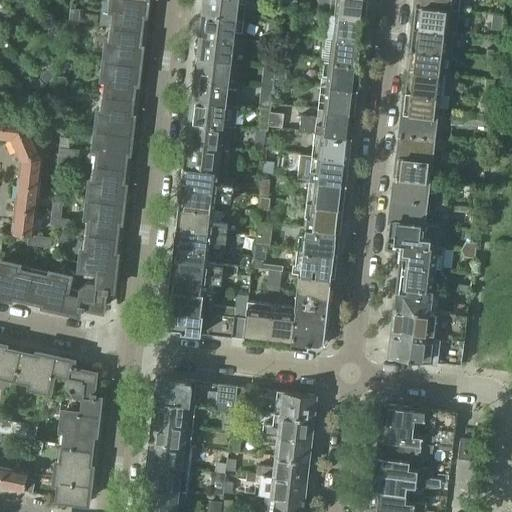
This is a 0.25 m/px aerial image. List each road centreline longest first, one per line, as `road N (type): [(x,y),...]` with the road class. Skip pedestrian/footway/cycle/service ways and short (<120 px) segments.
road 1 (residential): [(350,376),(397,0)]
road 2 (residential): [(172,0),(130,351)]
road 3 (residential): [(350,376),(130,351)]
road 4 (unclassified): [(511,395),(350,376)]
road 5 (residential): [(130,351),(111,511)]
road 6 (residential): [(334,511),(350,376)]
road 7 (residential): [(0,321),(130,351)]
